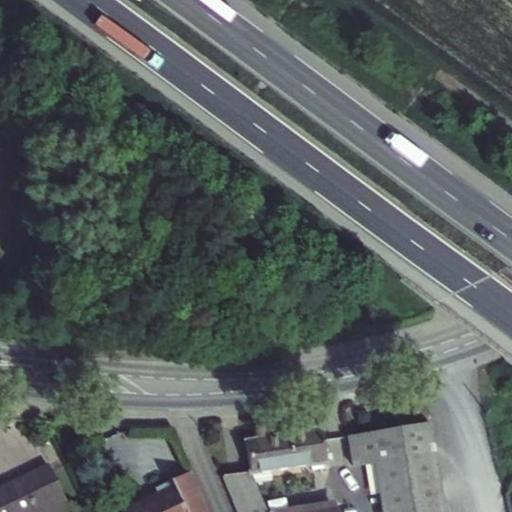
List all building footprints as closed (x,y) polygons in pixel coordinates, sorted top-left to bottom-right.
[(442,511),(428,425),(348,437),(353,467),(374,464),(381,511),(442,511)] [(326,463),(321,430),(245,442),(250,473),(250,475),(251,474),(326,463)] [(69,511),(48,467),(0,489),(0,511),(69,511)] [(154,490),(156,495),(122,511),(206,511),(190,473),(169,482),(154,490)] [(266,511),(251,474),(250,475),(250,473),(222,477),(237,511),(266,511)]
